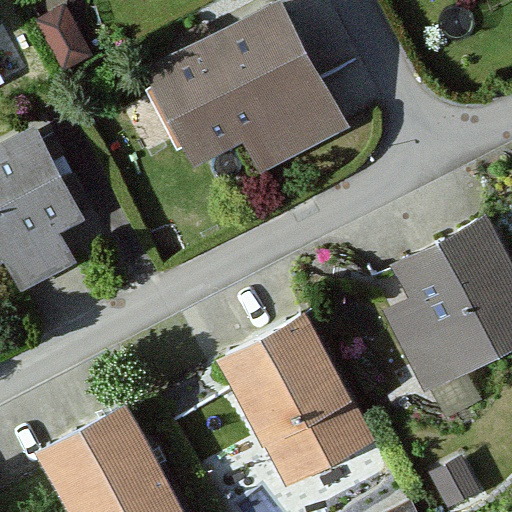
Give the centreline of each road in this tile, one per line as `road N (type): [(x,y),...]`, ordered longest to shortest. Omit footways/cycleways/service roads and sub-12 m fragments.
road 1 (residential): [(429,161),(0,382)]
road 2 (residential): [(347,0),(429,161)]
